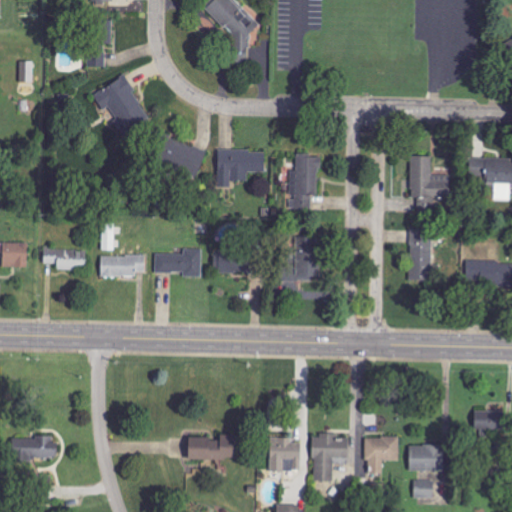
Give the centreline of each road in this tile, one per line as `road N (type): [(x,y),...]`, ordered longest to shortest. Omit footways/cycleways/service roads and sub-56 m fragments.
road 1 (tertiary): [(0,335),(511,348)]
road 2 (residential): [(207,103),(511,115)]
road 3 (residential): [(367,111),(362,345)]
road 4 (residential): [(99,338),(103,448),(120,511)]
road 5 (residential): [(207,103),(181,87),(162,61),(157,0)]
